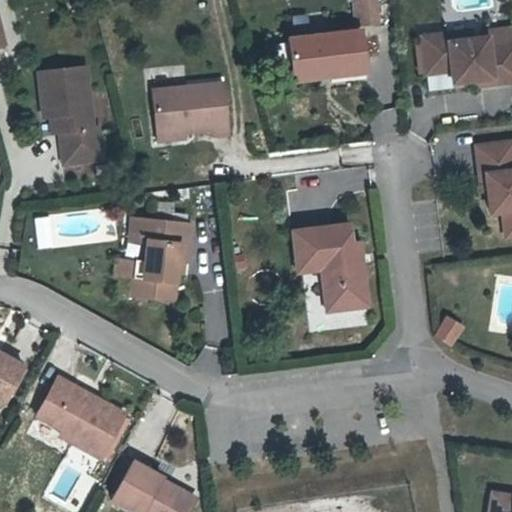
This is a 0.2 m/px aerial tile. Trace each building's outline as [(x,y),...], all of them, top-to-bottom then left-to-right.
[(362,0),(364,14),(381,12),(379,0),(362,0)] [(359,29),(284,38),(290,82),(365,72),(359,29)] [(468,31),(446,34),(447,42),(469,38),(468,31)] [(447,42),(446,34),(420,36),(425,74),(450,70),(451,83),(474,79),(490,78),(491,83),(511,80),(511,42),(487,46),(486,36),(469,38),(447,42)] [(56,108),(58,134),(64,165),(101,159),(97,126),(91,124),(84,67),(37,74),(42,109),(56,108)] [(155,131),(189,129),(213,127),(215,134),(232,132),(225,81),(150,90),(155,131)] [(374,138),(400,133),(395,106),(368,111),(374,138)] [(49,134),(58,134),(56,108),(42,109),(43,119),(48,119),(49,134)] [(190,136),(189,129),(155,131),(156,139),(190,136)] [(485,172),(486,187),(489,210),(502,209),(505,234),(511,232),(511,139),(511,140),(475,144),(479,173),(485,172)] [(175,260),(184,260),(188,261),(191,222),(132,217),(131,243),(147,244),(146,261),(146,282),(135,282),(134,299),(174,301),(174,270),(175,260)] [(350,267),(349,242),(345,225),(289,231),(294,274),(319,271),(325,310),(366,304),(362,265),(350,267)] [(359,243),(349,242),(350,267),(362,265),(359,243)] [(146,282),(146,261),(137,260),(135,282),(146,282)] [(174,270),(183,270),(184,260),(175,260),(174,270)] [(450,346),(463,324),(444,313),(431,335),(450,346)] [(0,411),(11,418),(32,376),(0,358),(0,411)] [(86,445),(83,452),(112,468),(134,420),(108,406),(104,414),(82,402),(83,394),(67,385),(46,425),(72,439),(86,445)] [(69,445),(83,452),(86,445),(72,439),(69,445)] [(199,511),(168,495),(171,489),(172,487),(142,470),(121,509),(127,511),(199,511)] [(203,511),(206,508),(171,489),(168,495),(199,511),(203,511)] [(511,511),(511,494),(495,493),(491,511),(511,511)]
